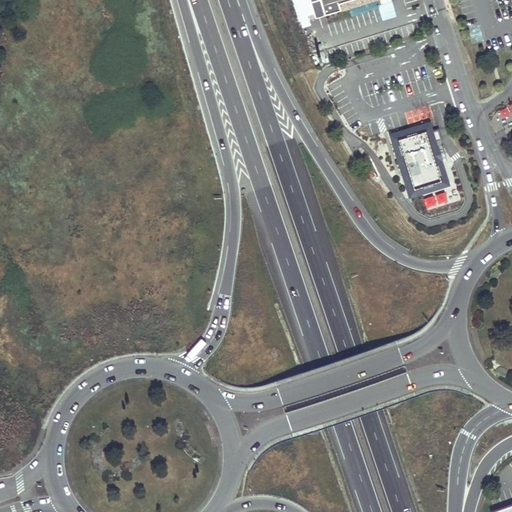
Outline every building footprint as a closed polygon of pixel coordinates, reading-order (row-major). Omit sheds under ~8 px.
[(320,0),(310,0),(316,19),(326,16),(320,0)] [(320,0),(326,16),(342,11),(340,5),(355,0),(320,0)] [(355,0),(340,5),(342,11),(377,0),(355,0)] [(438,147),(430,123),(391,135),(411,197),(422,193),(449,185),(442,162),(447,160),(445,152),(443,146),(438,147)] [(511,511),(511,503),(496,509),(492,511),(491,511),(511,511)]
